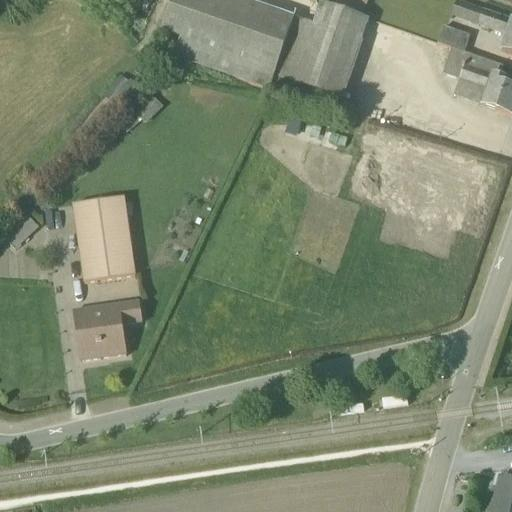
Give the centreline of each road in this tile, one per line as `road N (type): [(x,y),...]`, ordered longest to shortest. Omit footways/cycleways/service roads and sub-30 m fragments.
road 1 (residential): [(0,447),(476,340)]
road 2 (unknown): [(511,134),(438,107),(386,40),(290,0)]
road 3 (residential): [(476,340),(425,511)]
